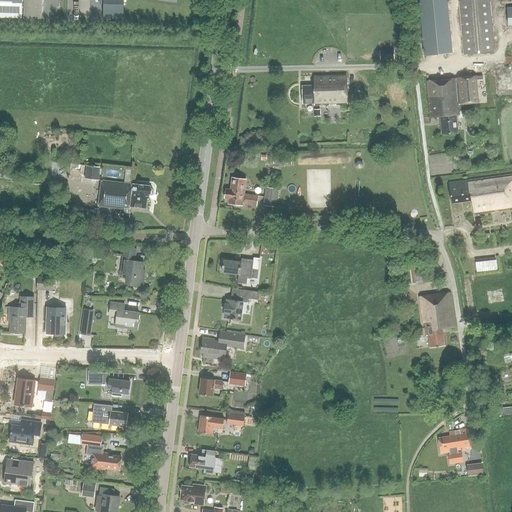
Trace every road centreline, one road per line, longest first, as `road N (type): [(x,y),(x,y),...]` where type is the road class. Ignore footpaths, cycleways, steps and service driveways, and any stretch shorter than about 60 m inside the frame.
road 1 (residential): [(195,234),(389,228),(436,240),(450,271),(469,396)]
road 2 (tertiary): [(195,234),(224,0)]
road 3 (residential): [(177,358),(0,354)]
road 4 (tertiary): [(157,511),(177,358)]
road 5 (tertiary): [(177,358),(195,234)]
